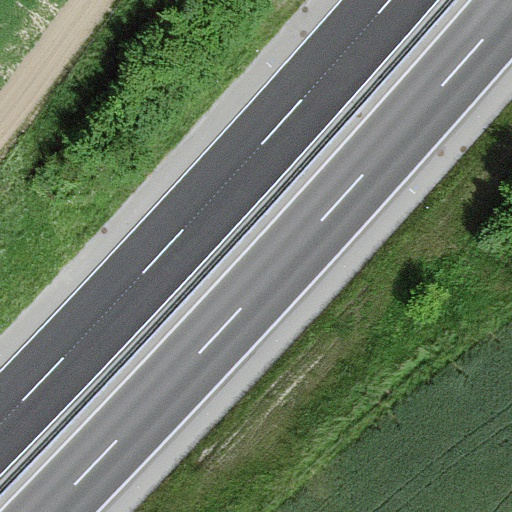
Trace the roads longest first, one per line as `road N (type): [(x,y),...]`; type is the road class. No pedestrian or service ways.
road 1 (motorway): [(46,511),(511,3)]
road 2 (motorway): [(389,0),(0,423)]
